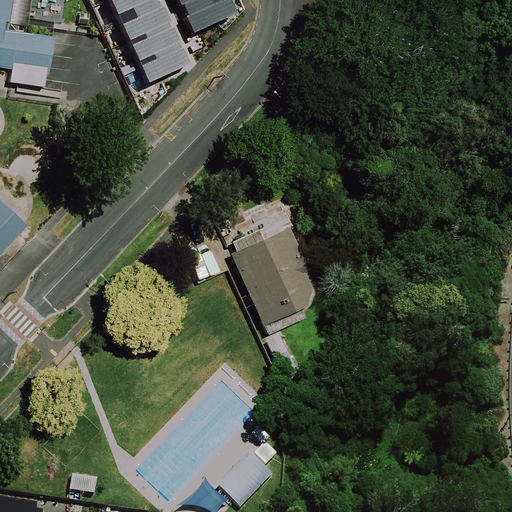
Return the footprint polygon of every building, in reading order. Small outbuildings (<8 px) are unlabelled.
[(14,0),(0,0),(0,26),(7,28),(8,19),(12,20),(14,0)] [(109,26),(117,44),(120,42),(130,63),(184,36),(181,30),(195,23),(184,0),(118,0),(117,1),(125,18),(109,26)] [(0,26),(0,65),(49,72),(55,34),(7,28),(0,26)] [(0,197),(0,255),(29,224),(0,198),(0,197)] [(311,264),(287,209),(219,238),(257,327),(311,305),(296,270),(311,264)] [(215,252),(201,225),(178,237),(192,264),(215,252)] [(270,476),(247,455),(215,490),(238,511),(270,476)] [(0,511),(63,511),(64,511),(0,503),(0,511)]
